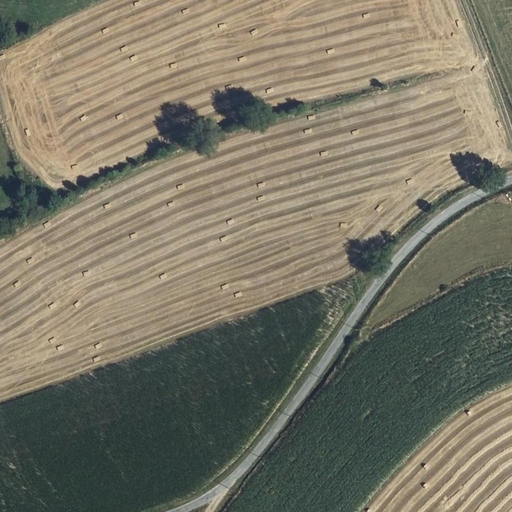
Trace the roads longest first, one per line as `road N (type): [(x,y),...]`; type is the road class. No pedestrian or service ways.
road 1 (unclassified): [(173,511),(226,487),(399,255),(438,221),(511,180)]
road 2 (track): [(511,140),(462,0)]
